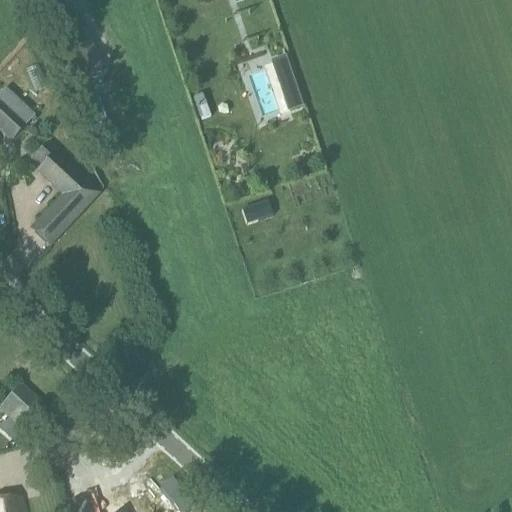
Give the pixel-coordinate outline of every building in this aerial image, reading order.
[(3,0),(0,0),(0,21),(12,13),(3,0)] [(103,74),(86,31),(61,42),(76,85),(103,74)] [(304,107),(287,59),(273,64),(290,112),(304,107)] [(0,134),(12,145),(26,128),(25,127),(33,117),(7,95),(0,98),(0,134)] [(98,101),(79,105),(90,158),(109,154),(98,101)] [(79,136),(74,123),(63,128),(68,141),(79,136)] [(51,250),(100,196),(55,155),(36,175),(60,198),(29,232),(51,250)] [(241,212),(246,227),(272,218),(267,203),(241,212)] [(0,409),(0,412),(29,438),(51,415),(22,386),(0,409)] [(111,467),(74,486),(61,493),(70,511),(146,511),(128,481),(123,484),(111,467)] [(191,511),(196,508),(171,479),(159,490),(177,511),(191,511)] [(0,511),(23,511),(21,500),(0,502),(0,511)]
